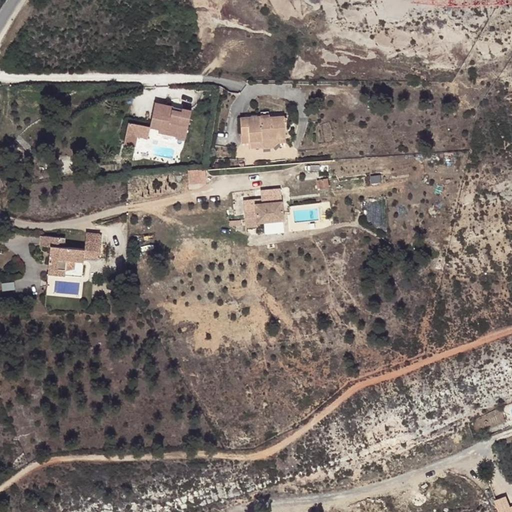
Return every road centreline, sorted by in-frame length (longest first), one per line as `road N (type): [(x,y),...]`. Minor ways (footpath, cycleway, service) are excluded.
road 1 (track): [(0,485),(31,467),(244,454),(296,443),(348,401),(511,336)]
road 2 (residential): [(242,511),(286,498),(325,504),(473,458),(490,461),(511,488)]
road 3 (residential): [(0,210),(44,225),(207,191)]
road 4 (residential): [(0,78),(181,79)]
